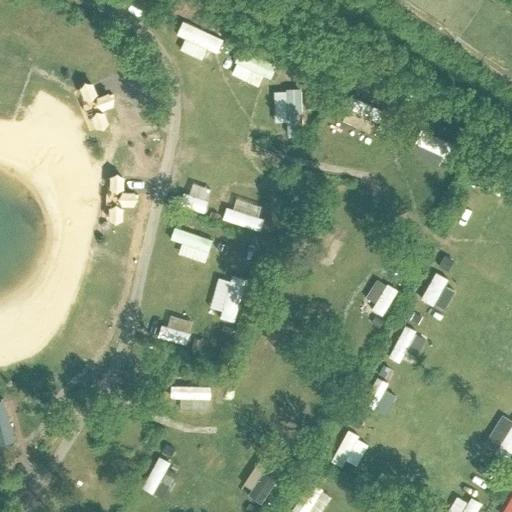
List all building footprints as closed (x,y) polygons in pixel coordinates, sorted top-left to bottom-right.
[(54,46),(61,33),(17,12),(11,26),(54,46)] [(70,36),(58,58),(84,72),(96,50),(70,36)] [(256,92),(263,76),(236,65),(229,81),(256,92)] [(127,156),(122,190),(147,194),(152,161),(127,156)] [(184,219),(182,227),(200,231),(209,194),(188,190),(181,218),(184,219)] [(134,223),(137,213),(109,206),(96,261),(121,267),(124,256),(135,258),(138,244),(121,240),(125,221),(134,223)] [(224,231),(260,241),(264,228),(244,222),(247,212),(231,208),(224,231)] [(374,293),(365,318),(383,325),(392,300),(374,293)] [(70,338),(108,352),(114,337),(76,323),(70,338)] [(262,347),(260,361),(277,364),(279,349),(262,347)] [(83,380),(89,367),(65,357),(59,370),(83,380)] [(14,437),(33,419),(24,410),(5,428),(14,437)] [(152,477),(145,501),(166,507),(173,484),(152,477)]
